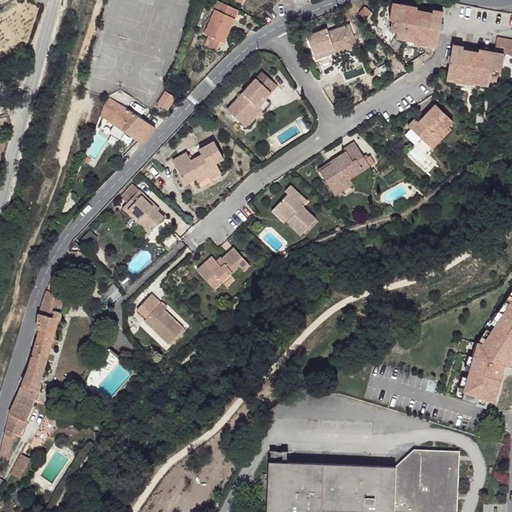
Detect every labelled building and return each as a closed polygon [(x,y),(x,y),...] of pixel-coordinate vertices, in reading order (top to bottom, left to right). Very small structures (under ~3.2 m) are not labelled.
[(239,11),(216,0),(212,9),(216,11),(205,34),(211,37),(221,41),(222,42),(229,26),(232,27),(239,11)] [(418,7),(392,3),(389,21),(393,22),(391,32),(397,32),(395,40),(437,48),(443,12),(433,10),(432,13),(418,10),(418,7)] [(363,6),(358,12),(365,19),(370,12),(363,6)] [(324,29),(305,37),(314,58),(332,51),(331,49),(348,41),(347,36),(351,34),(347,23),(326,31),(324,29)] [(232,27),(229,26),(222,42),(225,43),(232,27)] [(332,51),(333,54),(355,46),(351,34),(347,36),(348,41),(331,49),(332,51)] [(221,41),(211,37),(207,46),(217,50),(221,41)] [(511,39),(497,37),(494,53),(504,54),(511,55),(511,39)] [(463,46),(452,45),(446,82),(488,88),(490,81),(496,83),(498,76),(500,76),(504,54),(494,53),(479,50),(479,53),(464,50),(463,46)] [(259,72),(253,79),(256,82),(262,75),(259,72)] [(262,75),(256,82),(270,94),(276,88),(262,75)] [(253,79),(223,111),(239,125),(255,109),(252,106),(259,99),(263,102),(270,94),(256,82),(253,79)] [(120,90),(108,97),(122,105),(129,109),(136,99),(120,90)] [(165,91),(157,104),(167,110),(176,98),(165,91)] [(122,105),(108,97),(101,117),(141,143),(155,128),(129,109),(122,105)] [(252,106),(255,109),(263,102),(259,99),(252,106)] [(416,119),(410,126),(432,145),(446,128),(453,119),(436,105),(420,122),(416,119)] [(255,109),(239,125),(242,129),(257,111),(255,109)] [(446,128),(432,145),(435,147),(449,130),(446,128)] [(333,163),(321,171),(332,188),(350,177),(371,164),(357,140),(344,147),(346,150),(331,160),(333,163)] [(182,152),(170,160),(185,184),(193,179),(214,166),(213,164),(222,158),(211,141),(195,151),(198,154),(188,160),(182,152)] [(331,160),(319,167),(321,171),(333,163),(331,160)] [(193,179),(195,182),(196,182),(206,176),(208,179),(219,173),(214,166),(193,179)] [(350,177),(332,188),(335,193),(353,183),(350,177)] [(288,193),(278,203),(293,217),(290,221),(301,231),(315,215),(302,203),(303,202),(299,197),(301,195),(290,185),(285,191),(288,193)] [(138,192),(123,207),(137,222),(135,224),(148,235),(165,216),(158,210),(149,201),(138,192)] [(151,199),(149,201),(158,210),(160,208),(151,199)] [(278,203),(274,208),(289,222),(290,221),(293,217),(278,203)] [(121,211),(135,224),(137,222),(124,208),(121,211)] [(166,233),(175,242),(186,232),(178,223),(166,233)] [(212,256),(197,270),(216,290),(223,282),(227,286),(236,278),(232,275),(240,267),(245,271),(251,264),(234,247),(218,261),(212,256)] [(67,252),(67,263),(83,263),(84,252),(67,252)] [(100,292),(106,307),(124,289),(113,278),(100,292)] [(4,435),(0,450),(0,460),(5,462),(10,441),(12,435),(19,437),(31,412),(37,391),(38,391),(40,385),(40,383),(38,383),(56,322),(57,322),(59,322),(60,319),(61,317),(60,315),(58,315),(62,304),(58,301),(50,295),(54,286),(49,284),(45,292),(39,312),(35,335),(37,335),(30,357),(22,384),(18,394),(9,413),(4,435)] [(151,289),(139,302),(149,312),(161,300),(151,289)] [(511,298),(477,348),(460,398),(474,403),(477,395),(485,398),(496,403),(505,371),(507,366),(511,359),(511,298)] [(149,312),(147,315),(159,327),(172,338),(185,324),(167,306),(161,300),(149,312)] [(159,327),(147,315),(145,317),(157,329),(159,327)] [(485,398),(477,395),(474,403),(483,406),(485,398)] [(270,452),(269,463),(267,511),(457,511),(460,452),(414,450),(394,468),(286,464),(287,452),(270,452)] [(30,459),(21,453),(9,473),(19,480),(30,459)]
